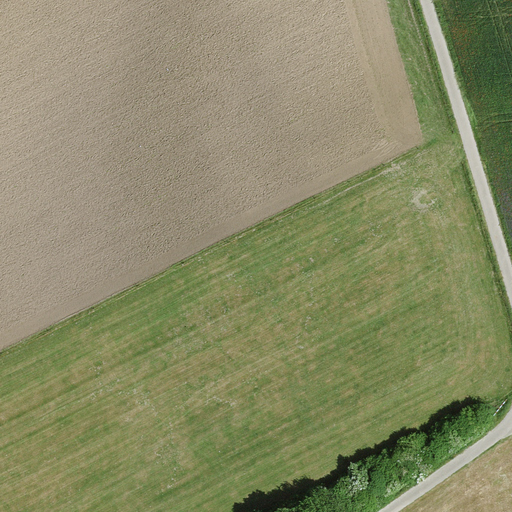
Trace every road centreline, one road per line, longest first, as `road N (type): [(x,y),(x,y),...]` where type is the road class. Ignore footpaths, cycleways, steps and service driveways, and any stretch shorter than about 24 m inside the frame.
road 1 (track): [(511,289),(426,0)]
road 2 (track): [(388,511),(511,417)]
